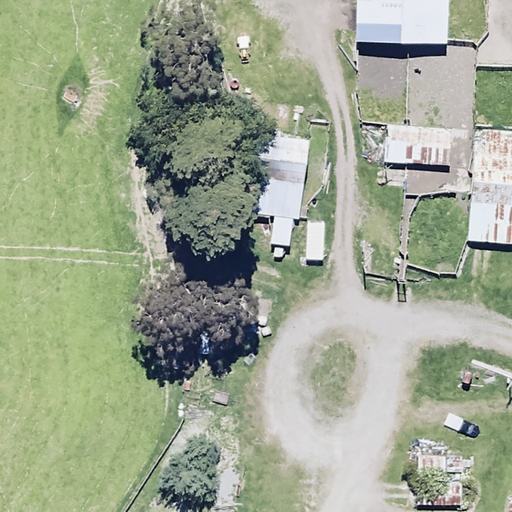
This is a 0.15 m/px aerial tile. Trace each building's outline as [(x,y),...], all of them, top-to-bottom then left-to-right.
[(448,0),(357,0),(357,43),(448,45),(448,0)] [(449,130),(386,126),(384,161),(447,165),(449,130)] [(511,132),(476,130),(468,241),(511,244),(511,132)] [(274,215),(271,243),(289,245),(292,217),(300,218),(307,141),(268,138),(261,214),(274,215)] [(468,459),(418,455),(414,503),(463,508),(468,459)] [(259,474),(235,461),(220,487),(244,500),(259,474)]
